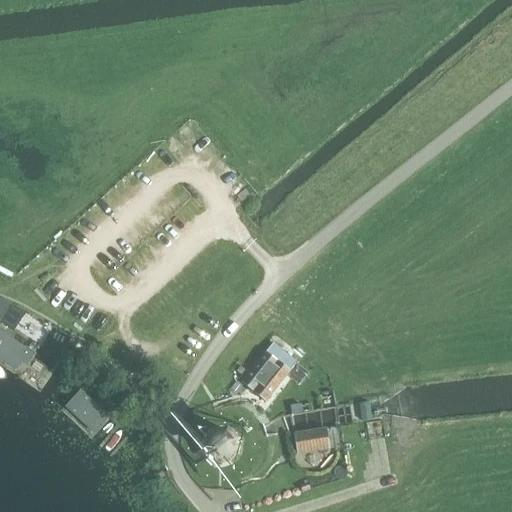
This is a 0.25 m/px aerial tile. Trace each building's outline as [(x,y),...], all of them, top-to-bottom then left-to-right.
[(0,315),(3,317),(12,304),(0,298),(0,315)] [(13,305),(2,320),(15,328),(25,313),(13,305)] [(0,332),(0,359),(16,370),(22,362),(27,366),(34,355),(0,332)] [(243,383),(255,393),(254,394),(266,404),(296,364),(272,345),(243,383)] [(80,392),(66,408),(93,434),(109,418),(80,392)] [(329,451),(326,429),(294,433),(297,455),(329,451)] [(203,441),(201,448),(203,456),(208,462),(215,466),(223,466),(230,462),(235,456),(237,448),(235,441),(230,435),(223,431),(215,431),(208,434),(203,441)]
